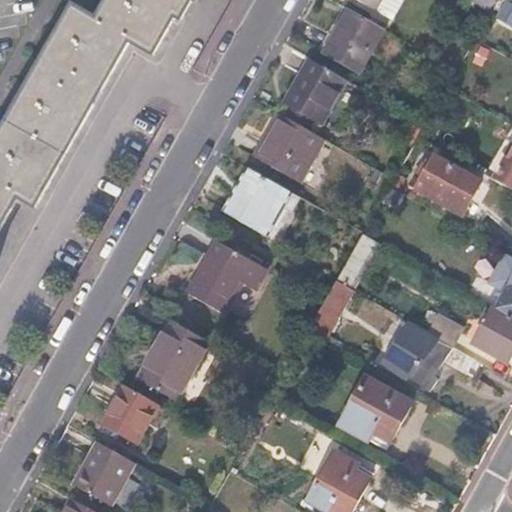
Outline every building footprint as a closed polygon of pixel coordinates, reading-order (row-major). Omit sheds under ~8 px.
[(110,0),(97,23),(74,10),(0,139),(0,230),(19,198),(36,206),(130,42),(154,55),(175,17),(182,21),(192,3),(186,0),(110,0)] [(397,0),(377,0),(373,8),(388,16),(397,0)] [(494,0),(465,0),(488,12),(494,0)] [(511,17),(511,1),(509,0),(505,0),(499,11),(511,18),(511,17)] [(382,27),(348,7),(324,51),(357,70),(382,27)] [(500,37),(486,29),(479,42),(493,50),(500,37)] [(345,79),(310,58),(286,101),(321,121),(345,79)] [(322,137),(278,112),(254,154),(298,180),(322,137)] [(511,178),(511,130),(491,166),(511,178)] [(425,165),(421,162),(407,187),(459,215),(477,181),(430,156),(425,165)] [(293,192),(248,166),(224,210),(268,236),(293,192)] [(396,175),(394,179),(388,188),(395,191),(402,179),(396,175)] [(377,245),(361,236),(335,282),(351,291),(377,245)] [(267,268),(218,240),(195,280),(231,300),(243,281),(255,288),(267,268)] [(195,280),(188,292),(224,312),(231,300),(195,280)] [(335,282),(332,286),(307,331),(324,340),(351,291),(335,282)] [(511,352),(511,318),(493,308),(473,346),(506,364),(511,352)] [(463,329),(437,314),(426,333),(452,347),(463,329)] [(171,319),(163,333),(198,353),(206,339),(171,319)] [(426,333),(407,322),(384,364),(441,396),(448,384),(437,377),(445,363),(473,378),(481,363),(452,347),(426,333)] [(198,353),(163,333),(138,378),(173,397),(198,353)] [(414,404),(367,378),(339,427),(368,444),(374,433),(391,443),(414,404)] [(158,402),(123,382),(101,422),(135,442),(158,402)] [(133,461),(96,440),(73,481),(109,502),(133,461)] [(360,464),(334,450),(307,500),(327,511),(353,511),(372,480),(356,471),(360,464)] [(99,511),(72,496),(62,511),(99,511)]
